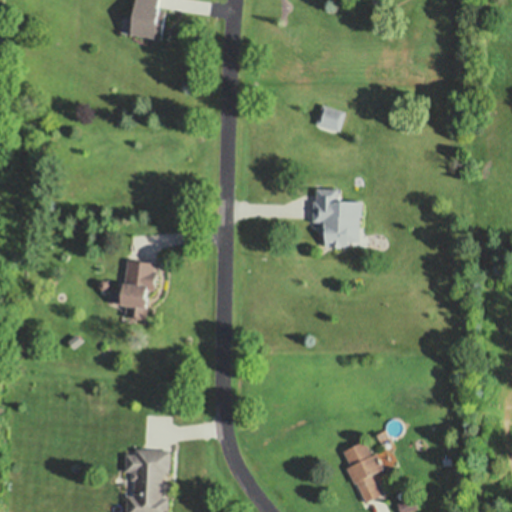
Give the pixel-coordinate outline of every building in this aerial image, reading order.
[(137,0),(161,0),(161,4),(167,5),(162,35),(135,31),(135,28),(133,27),(137,0)] [(324,101),(347,109),(341,128),(317,120),(324,101)] [(364,197),(364,212),(361,212),(361,237),(350,236),(350,242),(342,242),(342,243),(334,243),(334,242),(327,241),(327,237),(325,237),(325,230),(321,230),(322,217),(314,217),(315,196),(318,196),(318,183),(340,184),(340,192),(344,192),(364,197)] [(157,258),(156,266),(158,267),(155,286),(150,286),(148,301),(150,301),(148,314),(127,311),(128,300),(123,299),(126,275),(128,276),(130,255),(157,258)] [(106,285),(104,285),(102,284),(101,283),(101,281),(101,279),(102,278),(103,277),(104,276),(105,276),(106,276),(108,276),(109,277),(110,278),(110,279),(110,281),(110,282),(110,283),(109,284),(108,285),(106,285)] [(383,491),(368,498),(359,477),(355,478),(349,463),(353,462),(345,446),(366,436),(373,450),(379,448),(381,452),(382,452),(384,457),(383,458),(386,464),(374,470),(383,491)] [(138,444),(173,446),(172,469),(165,469),(165,478),(169,478),(169,487),(165,486),(165,493),(171,493),(170,511),(128,511),(129,494),(126,494),(128,449),(137,450),(138,444)] [(399,499),(415,492),(420,504),(404,511),(399,499)]
